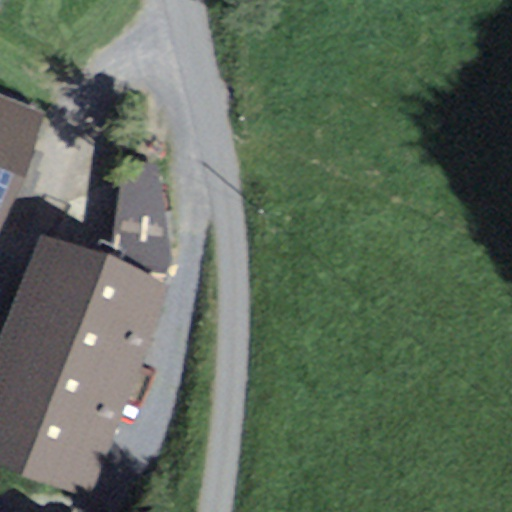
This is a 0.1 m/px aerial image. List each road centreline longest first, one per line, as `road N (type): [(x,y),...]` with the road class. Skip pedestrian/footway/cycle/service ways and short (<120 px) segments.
road 1 (unclassified): [(186,0),(231,289),(213,511)]
road 2 (track): [(98,511),(122,493),(148,445),(180,331),(202,170),(217,163)]
road 3 (track): [(194,41),(84,108),(0,277)]
